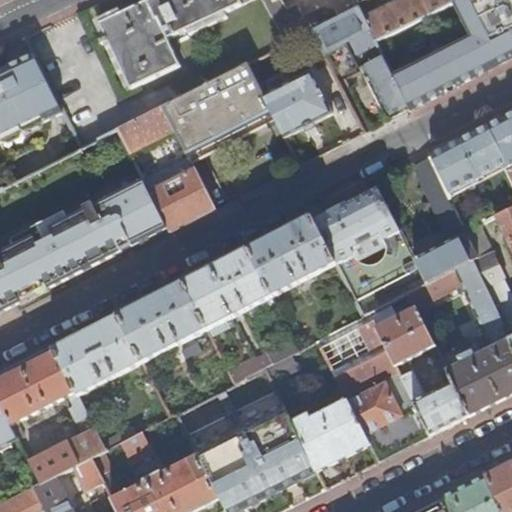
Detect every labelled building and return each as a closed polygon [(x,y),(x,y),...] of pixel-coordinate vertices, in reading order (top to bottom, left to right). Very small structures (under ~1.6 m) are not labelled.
[(154,0),(102,25),(109,39),(103,42),(105,46),(111,44),(133,89),(182,66),(170,40),(188,32),(190,36),(229,18),(227,14),(254,0),(154,0)] [(263,0),(288,46),(314,33),(324,27),(321,22),(305,17),(297,4),(288,10),(282,0),(263,0)] [(358,5),(359,9),(362,14),(372,9),(368,0),(361,3),(358,5)] [(460,0),(400,0),(364,18),(376,43),(455,3),(460,0)] [(393,79),(409,113),(511,59),(511,0),(460,0),(455,3),(473,39),(393,79)] [(349,9),(351,14),(359,9),(358,5),(357,4),(349,9)] [(324,27),(314,33),(325,55),(347,44),(360,71),(362,70),(389,123),(409,113),(393,79),(376,43),(364,18),(362,14),(359,9),(351,14),(324,27)] [(66,116),(36,56),(14,66),(22,70),(45,117),(48,123),(66,116)] [(0,145),(2,145),(0,140),(0,138),(45,117),(22,70),(14,66),(0,72),(0,145)] [(248,67),(165,109),(176,133),(192,164),(277,122),(265,99),(248,67)] [(312,74),(265,99),(277,122),(286,140),(304,131),(305,132),(317,125),(316,124),(334,115),(312,74)] [(165,109),(119,132),(132,156),(176,133),(165,109)] [(511,170),(511,114),(504,119),(474,134),(443,150),(429,157),(448,196),(504,167),(508,172),(511,170)] [(0,138),(0,140),(2,145),(48,123),(45,117),(0,138)] [(429,157),(415,165),(448,231),(462,225),(450,200),(448,196),(429,157)] [(136,163),(145,181),(148,186),(156,181),(144,158),(136,163)] [(188,226),(217,212),(196,172),(151,195),(169,229),(172,234),(188,226)] [(0,279),(15,309),(23,304),(22,302),(49,287),(52,290),(70,280),(169,229),(151,195),(148,186),(145,181),(97,205),(95,204),(86,209),(87,210),(70,219),(67,212),(13,240),(17,247),(0,255),(0,254),(0,279)] [(411,296),(429,286),(416,261),(379,189),(316,223),(338,266),(366,320),(373,316),(391,306),(385,292),(398,285),(405,299),(411,296)] [(511,210),(497,218),(498,220),(511,250),(511,295),(508,298),(501,283),(487,290),(506,329),(511,340),(511,210)] [(285,232),(249,250),(274,299),(338,266),(316,223),(313,217),(285,232)] [(481,228),(467,235),(473,246),(487,240),(481,228)] [(462,235),(460,239),(473,264),(475,263),(480,260),(473,246),(467,235),(466,234),(462,235)] [(460,239),(416,261),(429,286),(473,264),(460,239)] [(487,240),(473,246),(480,260),(493,253),(487,240)] [(213,269),(184,283),(210,332),(211,333),(275,301),(274,299),(249,250),(213,269)] [(480,260),(475,263),(483,280),(502,272),(493,253),(480,260)] [(473,264),(429,286),(411,296),(418,311),(465,287),(471,298),(470,299),(488,337),(506,329),(487,290),(483,280),(475,263),(473,264)] [(502,272),(483,280),(487,290),(501,283),(508,298),(511,295),(511,294),(505,281),(506,280),(502,272)] [(0,279),(0,316),(15,309),(0,279)] [(156,298),(120,317),(145,365),(210,332),(184,283),(156,298)] [(418,311),(380,330),(398,368),(437,348),(418,311)] [(373,316),(366,320),(319,344),(350,404),(372,446),(381,465),(398,456),(418,446),(393,394),(407,387),(403,379),(398,368),(380,330),(373,316)] [(89,333),(56,350),(81,398),(145,365),(120,317),(89,333)] [(511,340),(506,329),(488,337),(482,341),(489,354),(511,341),(511,340)] [(301,353),(292,334),(281,340),(290,360),(293,358),(301,353)] [(470,364),(449,374),(455,386),(472,418),(497,405),(511,397),(511,341),(489,354),(476,360),(474,356),(467,359),(470,364)] [(199,346),(184,354),(188,361),(203,353),(199,346)] [(23,367),(0,378),(0,400),(15,428),(71,398),(76,406),(72,411),(86,438),(77,443),(76,439),(60,446),(61,450),(40,461),(38,458),(32,461),(44,486),(59,479),(76,470),(94,461),(107,453),(109,453),(104,443),(81,398),(56,350),(23,367)] [(290,360),(268,371),(276,387),(301,374),(293,358),(290,360)] [(414,373),(403,379),(407,387),(432,439),(450,429),(472,418),(455,386),(428,399),(414,373)] [(162,398),(152,379),(141,384),(152,404),(162,398)] [(418,446),(432,439),(407,387),(393,394),(418,446)] [(0,449),(20,439),(15,428),(0,400),(0,449)] [(372,446),(350,404),(314,422),(310,416),(295,424),(319,474),(372,446)] [(200,457),(222,500),(226,509),(227,511),(244,511),(319,474),(295,424),(286,406),(197,452),(200,457)] [(135,428),(104,443),(109,453),(124,445),(139,437),(135,428)] [(145,434),(139,437),(124,445),(135,466),(156,455),(145,434)] [(115,470),(107,453),(94,461),(103,477),(115,470)] [(120,511),(198,511),(222,500),(200,457),(165,475),(164,473),(146,481),(147,484),(115,501),(120,511)] [(94,461),(76,470),(87,492),(86,493),(87,494),(107,484),(103,477),(94,461)] [(511,511),(511,465),(505,469),(487,478),(505,511),(511,511)] [(462,490),(441,501),(446,511),(505,511),(487,478),(462,490)] [(75,511),(59,479),(44,486),(37,490),(48,511),(75,511)] [(0,508),(0,511),(48,511),(37,490),(0,508)]
